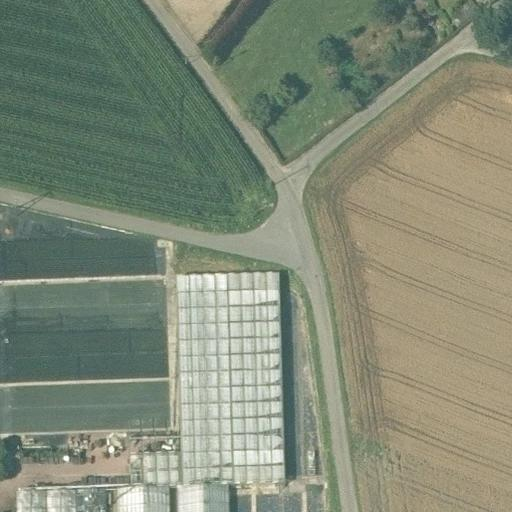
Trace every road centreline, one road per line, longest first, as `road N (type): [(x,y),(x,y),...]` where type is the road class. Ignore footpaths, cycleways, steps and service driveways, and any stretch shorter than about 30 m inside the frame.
road 1 (residential): [(309,244),(236,246),(0,194)]
road 2 (residential): [(150,0),(284,183),(309,244)]
road 3 (residential): [(309,244),(349,511)]
